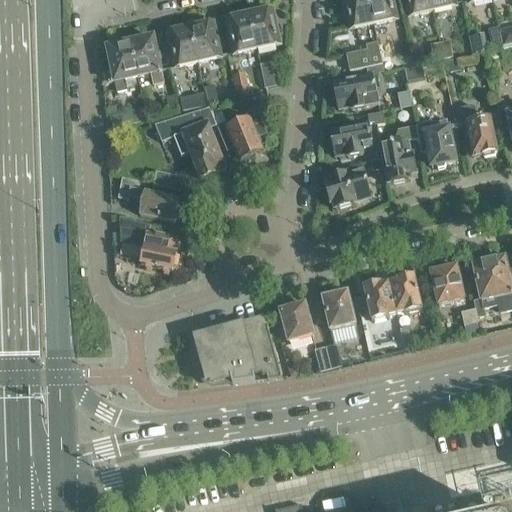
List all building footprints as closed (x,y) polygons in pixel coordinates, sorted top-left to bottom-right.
[(374,26),(368,0),(345,0),(352,31),(374,26)] [(368,0),(374,26),(396,22),(390,0),(368,0)] [(433,13),(430,0),(407,0),(411,18),(433,13)] [(430,0),(433,13),(455,8),(452,0),(430,0)] [(253,16),(250,17),(257,52),(279,47),(271,12),(265,14),(264,13),(255,15),(252,15),(253,16)] [(257,52),(250,17),(247,17),(247,16),(235,19),(235,20),(228,22),(235,56),(257,52)] [(194,29),(191,30),(198,65),(220,60),(212,25),(206,27),(205,26),(193,28),(194,29)] [(198,65),(191,30),(188,31),(188,30),(178,32),(176,32),(176,33),(169,35),(177,69),(198,65)] [(489,32),(494,51),(504,49),(500,34),(499,30),(489,32)] [(511,30),(500,34),(504,49),(511,47),(511,30)] [(143,40),(130,43),(138,79),(152,76),(154,88),(164,86),(154,40),(143,42),(143,40)] [(138,79),(130,43),(118,45),(119,48),(108,50),(118,95),(128,93),(125,82),(138,79)] [(450,43),(440,45),(444,61),(454,59),(450,43)] [(347,57),(350,74),(383,67),(378,45),(367,47),(368,52),(347,57)] [(444,61),(440,45),(431,47),(434,63),(444,61)] [(381,57),(383,67),(393,64),(391,54),(381,57)] [(457,60),(444,63),(447,75),(460,71),(457,60)] [(261,67),(266,90),(278,88),(272,65),(261,67)] [(424,68),(406,72),(408,84),(426,81),(424,68)] [(233,78),(237,96),(249,94),(245,75),(233,78)] [(334,84),(339,111),(352,108),(353,113),(380,107),(373,76),(334,84)] [(207,97),(210,109),(213,108),(219,107),(216,94),(215,91),(214,87),(205,89),(206,93),(207,97)] [(180,101),(183,114),(206,109),(203,95),(180,101)] [(409,95),(398,97),(401,112),(412,110),(409,95)] [(167,100),(170,113),(177,111),(174,99),(167,100)] [(461,128),(466,126),(473,160),(484,158),(486,160),(495,158),(495,155),(498,154),(494,134),(502,132),(497,112),(492,113),(490,117),(491,120),(477,123),(473,108),(458,112),(461,128)] [(511,116),(507,117),(505,108),(498,110),(503,132),(511,130),(511,136),(511,116)] [(181,157),(182,160),(192,156),(201,182),(218,176),(217,175),(225,172),(210,131),(217,129),(210,109),(156,129),(162,145),(175,140),(181,157)] [(110,119),(113,130),(148,122),(145,110),(110,119)] [(227,153),(234,150),(240,163),(263,153),(258,140),(267,136),(257,112),(247,116),(249,121),(227,130),(225,125),(217,129),(227,153)] [(375,116),(378,128),(386,126),(383,115),(375,116)] [(422,156),(429,155),(432,169),(436,169),(438,172),(445,171),(446,167),(456,165),(452,143),(453,141),(451,129),(449,130),(447,123),(438,125),(438,126),(436,126),(433,125),(430,125),(423,126),(421,128),(418,130),(417,130),(422,156)] [(330,133),(335,159),(348,156),(349,160),(363,157),(362,153),(374,151),(370,126),(330,133)] [(414,158),(421,157),(416,130),(400,134),(396,145),(396,146),(382,149),(389,188),(411,183),(410,177),(417,176),(414,158)] [(371,164),(373,173),(385,170),(383,161),(371,164)] [(334,205),(336,212),(356,206),(354,200),(370,195),(364,172),(347,177),(347,175),(329,180),(331,187),(326,189),(331,206),(334,205)] [(157,174),(154,187),(181,193),(184,180),(157,174)] [(144,202),(140,218),(174,225),(175,222),(178,221),(180,214),(178,211),(180,201),(145,194),(139,193),(141,185),(123,181),(119,200),(129,203),(129,199),(144,202)] [(151,229),(120,222),(121,246),(145,251),(141,267),(173,274),(174,273),(178,269),(179,264),(177,259),(177,257),(174,256),(177,242),(171,241),(173,233),(151,229)] [(474,303),(478,320),(486,319),(485,311),(499,308),(501,315),(511,312),(511,277),(509,278),(506,262),(488,266),(485,263),(480,262),(476,264),(474,269),(482,302),(474,303)] [(431,275),(439,309),(465,303),(458,269),(446,272),(442,270),(436,271),(434,275),(431,275)] [(398,282),(390,284),(397,317),(405,315),(423,311),(415,278),(412,279),(408,278),(404,279),(401,281),(398,282)] [(397,317),(390,284),(382,286),(381,286),(378,287),(374,286),(371,286),(368,289),(364,290),(372,323),(389,319),(389,318),(397,317)] [(326,300),(323,301),(331,334),(332,334),(335,347),(358,341),(355,328),(356,328),(349,295),(337,297),(334,295),(328,297),(326,300)] [(281,313),(281,314),(289,345),(314,338),(306,307),(302,308),(302,305),(291,308),(292,311),(283,313),(283,312),(282,312),(281,311),(281,312),(281,313)] [(479,324),(478,320),(476,312),(462,315),(465,327),(479,324)] [(266,323),(198,342),(210,385),(231,379),(233,387),(256,384),(253,373),(269,368),(271,375),(266,376),(268,383),(282,381),(266,323)] [(400,331),(402,341),(411,339),(408,329),(400,331)] [(395,343),(402,341),(400,331),(392,333),(395,343)] [(411,339),(402,341),(404,350),(413,348),(411,339)] [(337,347),(325,350),(331,372),(343,369),(340,358),(337,347)] [(331,372),(325,350),(315,353),(321,375),(331,372)]
